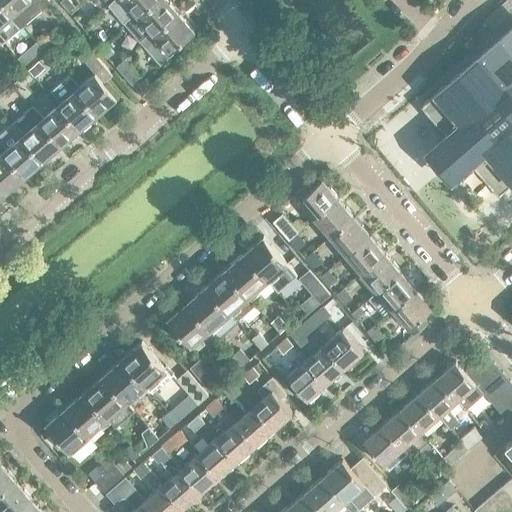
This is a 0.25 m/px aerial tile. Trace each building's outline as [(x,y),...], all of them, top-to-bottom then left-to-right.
[(0,0),(13,14),(10,17),(20,27),(51,1),(49,0),(0,0)] [(0,0),(0,39),(3,42),(8,38),(0,28),(0,25),(10,17),(13,14),(0,0)] [(61,0),(61,1),(69,11),(76,6),(70,0),(61,0)] [(112,0),(110,3),(125,21),(135,11),(138,14),(154,0),(112,0)] [(125,21),(140,39),(151,29),(154,32),(179,11),(170,0),(154,0),(138,14),(135,11),(125,21)] [(151,29),(140,39),(145,45),(146,45),(159,60),(161,63),(173,53),(171,50),(196,30),(179,11),(154,32),(151,29)] [(511,27),(422,106),(447,135),(438,143),(462,171),(471,163),(499,195),(511,183),(511,27)] [(102,49),(108,56),(115,50),(109,43),(102,49)] [(116,65),(126,58),(120,51),(111,59),(116,65)] [(95,72),(80,85),(77,88),(98,113),(117,97),(104,81),(113,73),(94,52),(85,60),(95,72)] [(116,65),(133,84),(142,76),(126,58),(116,65)] [(44,67),(39,61),(29,68),(35,75),(44,67)] [(64,79),(52,89),(63,100),(59,103),(80,129),(98,113),(77,88),(80,85),(69,74),(64,79)] [(56,106),(44,116),(40,119),(62,144),(80,129),(59,103),(63,100),(52,89),(46,94),(56,106)] [(33,105),(15,121),(26,132),(23,134),(44,159),(62,144),(40,119),(44,116),(33,105)] [(44,159),(23,134),(26,132),(15,121),(9,125),(0,132),(0,140),(7,147),(4,150),(25,175),(44,159)] [(0,152),(1,153),(0,153),(0,182),(7,191),(25,175),(4,150),(7,147),(0,140),(0,152)] [(299,198),(315,217),(338,197),(322,179),(299,198)] [(315,217),(330,235),(353,215),(338,197),(315,217)] [(289,239),(297,233),(299,231),(283,212),(273,221),(289,239)] [(330,235),(346,253),(369,234),(353,215),(330,235)] [(297,233),(289,239),(298,250),(306,244),(297,233)] [(346,253),(362,272),(385,252),(369,234),(346,253)] [(264,235),(244,252),(268,279),(287,262),(264,235)] [(304,257),(313,267),(320,261),(312,251),(304,257)] [(244,252),(225,268),(249,295),(268,279),(244,252)] [(362,272),(377,290),(400,270),(385,252),(362,272)] [(206,285),(230,312),(237,320),(256,304),(249,295),(225,268),(206,285)] [(299,278),(320,303),(330,294),(309,269),(299,278)] [(320,276),(329,286),(337,279),(328,269),(320,276)] [(385,298),(393,308),(416,289),(400,270),(377,290),(378,290),(369,298),(376,306),(385,298)] [(206,285),(188,301),(211,328),(230,312),(206,285)] [(336,295),(344,305),(353,297),(344,287),(336,295)] [(416,289),(393,308),(414,333),(427,321),(422,316),(432,307),(416,289)] [(211,328),(188,301),(168,318),(191,345),(192,345),(196,349),(205,342),(201,337),(211,328)] [(324,304),(305,320),(312,329),(332,313),(324,304)] [(351,313),(360,322),(368,315),(360,305),(351,313)] [(288,326),(278,315),(271,322),(280,332),(288,326)] [(312,329),(305,320),(290,333),(301,346),(308,339),(305,335),(312,329)] [(368,330),(377,340),(384,334),(375,324),(368,330)] [(343,328),(325,343),(345,366),(363,351),(343,328)] [(252,338),(261,349),(269,342),(259,332),(252,338)] [(277,345),(284,353),(294,345),(286,336),(277,345)] [(153,392),(171,376),(164,369),(165,368),(142,341),(122,358),(146,385),(153,392)] [(325,343),(306,359),(326,382),(345,366),(325,343)] [(242,350),(235,356),(242,364),(249,358),(242,350)] [(487,352),(465,371),(474,380),(495,362),(487,352)] [(326,382),(306,359),(301,354),(293,361),(298,366),(288,375),(307,398),(326,382)] [(242,364),(235,356),(229,361),(233,365),(229,369),(232,373),(242,364)] [(104,374),(127,401),(128,401),(146,385),(122,358),(104,374)] [(190,367),(211,392),(221,383),(200,359),(190,367)] [(457,360),(439,376),(459,399),(458,399),(465,408),(484,392),(482,390),(474,380),(465,371),(457,360)] [(503,372),(495,362),(474,380),(482,390),(503,372)] [(243,374),(250,383),(260,374),(252,366),(243,374)] [(176,379),(198,404),(208,395),(186,371),(176,379)] [(482,390),(484,392),(489,399),(511,380),(503,372),(482,390)] [(104,374),(85,391),(108,418),(115,426),(135,409),(128,401),(127,401),(104,374)] [(264,396),(254,405),(274,428),(292,412),(281,398),(287,393),(273,376),(258,388),(264,396)] [(420,392),(440,415),(450,427),(459,420),(448,407),(458,399),(459,399),(439,376),(420,392)] [(511,381),(511,380),(489,399),(497,408),(511,395),(511,381)] [(232,398),(241,390),(234,382),(225,390),(232,398)] [(85,391),(66,407),(89,435),(108,418),(85,391)] [(420,392),(402,407),(422,430),(440,415),(420,392)] [(511,395),(497,408),(506,417),(511,411),(511,395)] [(207,406),(214,414),(223,406),(216,398),(207,406)] [(254,405),(236,420),(235,420),(255,443),(274,428),(254,405)] [(89,435),(66,407),(47,424),(70,451),(89,435)] [(402,407),(384,423),(403,446),(422,430),(402,407)] [(162,417),(171,427),(178,421),(169,411),(162,417)] [(227,427),(217,436),(238,459),(255,443),(235,420),(236,420),(230,412),(221,420),(227,427)] [(188,422),(196,430),(205,422),(198,414),(188,422)] [(480,424),(487,433),(497,425),(490,416),(480,424)] [(403,446),(384,423),(365,440),(385,462),(403,446)] [(139,453),(158,437),(148,425),(141,431),(146,444),(138,451),(139,453)] [(460,438),(462,441),(468,448),(483,436),(474,426),(460,438)] [(170,438),(178,447),(188,438),(180,430),(170,438)] [(217,436),(199,452),(219,475),(238,459),(217,436)] [(468,448),(462,441),(444,456),(450,464),(468,448)] [(139,453),(138,451),(131,442),(123,448),(132,459),(139,453)] [(173,474),(163,483),(183,506),(201,490),(181,467),(162,445),(152,454),(158,461),(160,459),(173,474)] [(199,452),(181,467),(201,490),(219,475),(199,452)] [(344,459),(325,475),(347,500),(344,502),(353,511),(356,511),(360,509),(375,495),(387,484),(363,456),(351,467),(344,459)] [(96,480),(105,490),(123,474),(109,458),(99,466),(105,473),(96,480)] [(0,493),(17,479),(1,461),(0,462),(0,493)] [(134,470),(141,478),(151,469),(144,461),(134,470)] [(425,472),(432,480),(442,472),(435,463),(425,472)] [(325,475),(307,491),(325,511),(333,511),(344,502),(347,500),(325,475)] [(156,511),(145,499),(139,492),(126,477),(107,493),(115,502),(124,495),(129,501),(130,500),(136,507),(129,511),(156,511)] [(511,478),(503,486),(511,496),(511,478)] [(5,511),(15,511),(32,497),(17,479),(0,493),(0,508),(1,508),(5,511)] [(431,495),(439,505),(457,489),(449,480),(431,495)] [(392,490),(408,508),(428,491),(421,483),(411,492),(402,482),(392,490)] [(163,483),(145,499),(156,511),(176,511),(183,506),(163,483)] [(511,496),(503,486),(494,493),(509,511),(511,508),(511,496)] [(325,511),(307,491),(289,506),(294,511),(325,511)] [(494,493),(485,501),(494,511),(508,511),(509,511),(494,493)] [(44,511),(32,497),(15,511),(44,511)] [(494,511),(485,501),(474,510),(476,511),(494,511)]
